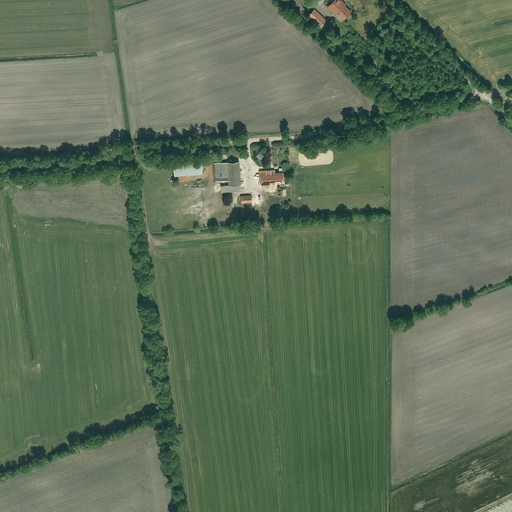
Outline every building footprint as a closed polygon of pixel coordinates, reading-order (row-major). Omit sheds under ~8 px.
[(333,0),(327,7),(341,21),(351,11),(339,0),(333,0)] [(319,28),(326,21),(315,10),(308,17),(319,28)] [(241,192),(239,153),(218,154),(219,163),(214,164),(216,187),(221,187),(221,193),(241,192)] [(283,171),(260,172),(260,188),(268,187),(269,206),(277,205),(276,184),(284,184),(283,171)] [(265,205),(264,194),(251,195),(240,195),(241,204),(251,204),(251,205),(265,205)]
